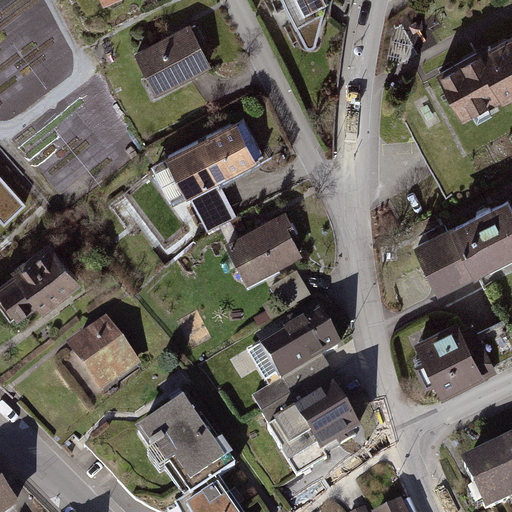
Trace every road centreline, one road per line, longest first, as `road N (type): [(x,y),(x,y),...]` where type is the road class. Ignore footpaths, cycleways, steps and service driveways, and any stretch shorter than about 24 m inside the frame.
road 1 (residential): [(348,191),(369,309),(404,433)]
road 2 (residential): [(348,191),(316,158),(237,0)]
road 3 (residential): [(378,0),(348,191)]
road 4 (tertiary): [(0,427),(88,511)]
